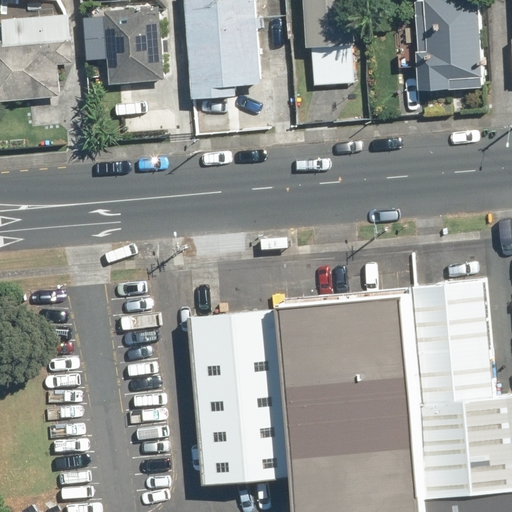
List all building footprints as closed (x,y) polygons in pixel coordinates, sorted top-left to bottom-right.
[(102,0),(86,0),(87,21),(103,20),(102,0)] [(190,0),(197,96),(242,93),(241,84),(266,82),(259,0),(190,0)] [(308,0),(311,47),(315,46),(317,83),(358,81),(356,43),(360,43),(357,0),(308,0)] [(418,0),(423,88),(485,85),(481,0),(418,0)] [(109,8),(114,83),(169,79),(163,5),(109,8)] [(0,40),(0,99),(66,94),(63,63),(81,62),(77,13),(6,18),(8,40),(0,40)] [(292,236),(265,237),(265,248),(292,246),(292,236)] [(430,511),(511,511),(511,391),(497,393),(487,276),(411,285),(430,511)] [(286,305),(300,473),(303,511),(430,511),(411,285),(285,295),(286,305)] [(193,312),(211,480),(300,473),(286,305),(193,312)]
